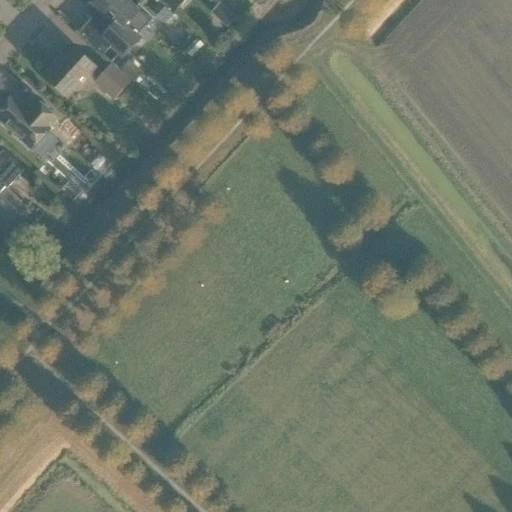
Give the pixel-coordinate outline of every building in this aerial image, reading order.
[(114,26),(102,39),(123,58),(142,38),(138,34),(154,17),(139,4),(136,7),(127,0),(94,0),(90,4),(114,26)] [(161,0),(175,13),(186,0),(161,0)] [(211,33),(209,44),(217,46),(219,34),(211,33)] [(103,74),(74,47),(58,65),(55,63),(43,76),(68,98),(79,87),(82,90),(91,79),(114,100),(131,82),(111,64),(103,74)] [(120,70),(135,83),(144,73),(129,60),(120,70)] [(14,96),(0,110),(0,120),(31,149),(58,119),(41,103),(32,112),(14,96)] [(75,116),(61,130),(74,142),(87,127),(75,116)] [(0,191),(5,186),(8,189),(25,170),(4,150),(0,153),(0,191)] [(13,232),(17,234),(22,233),(24,229),(22,224),(18,222),(14,224),(11,228),(13,232)]
